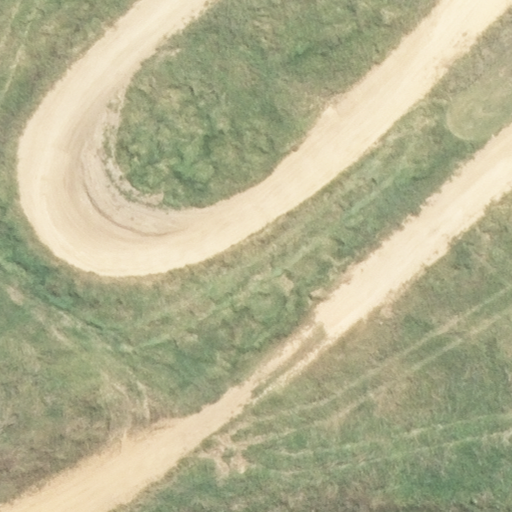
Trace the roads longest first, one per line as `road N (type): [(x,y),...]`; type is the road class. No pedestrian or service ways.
road 1 (track): [(145,0),(66,109),(46,200),(101,241),(232,195),(418,0)]
road 2 (track): [(511,148),(35,511)]
